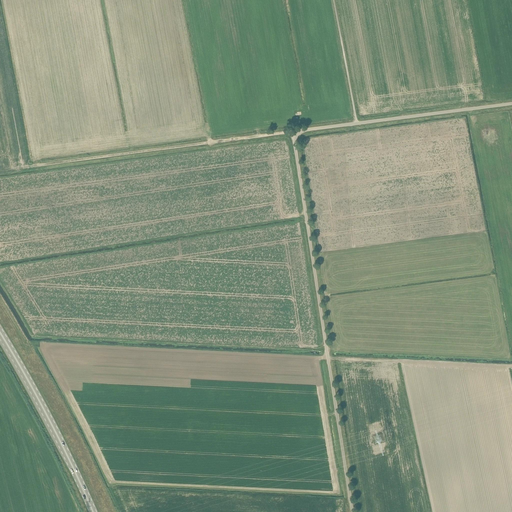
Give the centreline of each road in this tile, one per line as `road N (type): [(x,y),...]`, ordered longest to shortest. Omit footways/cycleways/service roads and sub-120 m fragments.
road 1 (unclassified): [(352,511),(293,131)]
road 2 (unclassified): [(293,131),(511,103)]
road 3 (primary): [(92,511),(0,333)]
road 4 (track): [(33,166),(207,143)]
